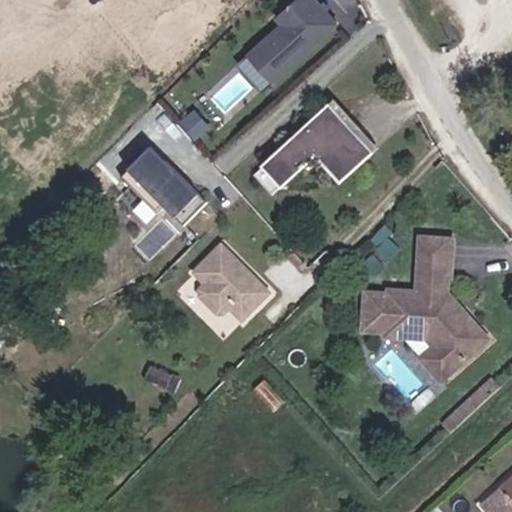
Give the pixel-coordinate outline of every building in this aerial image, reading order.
[(273,79),(336,21),(320,3),(317,6),(311,0),(293,0),(277,15),(283,22),(249,53),(273,79)] [(239,71),(214,95),(228,109),(253,85),(239,71)] [(371,154),(329,106),(264,168),(282,189),(316,158),(340,183),(371,154)] [(206,127),(192,112),(179,124),(192,139),(206,127)] [(163,157),(149,143),(146,147),(156,158),(163,157)] [(205,199),(163,157),(156,158),(146,147),(122,170),(158,207),(162,204),(181,223),(205,199)] [(452,238),(419,235),(415,291),(386,288),(386,292),(364,290),(361,327),(383,329),(382,333),(421,335),(428,344),(447,370),(484,343),(469,321),(457,319),(452,313),(459,308),(448,293),(444,295),(446,276),(449,276),(452,238)] [(258,278),(250,270),(256,263),(229,236),(201,264),(213,276),(207,282),(207,288),(226,307),(232,306),(237,301),(250,313),(278,285),(264,272),(258,278)] [(264,272),(256,263),(250,270),(258,278),(264,272)] [(428,344),(413,355),(433,381),(447,370),(428,344)] [(180,379),(152,368),(146,383),(174,395),(180,379)] [(491,381),(443,425),(450,433),(499,389),(491,381)] [(511,479),(502,486),(511,498),(511,479)] [(511,511),(511,499),(501,486),(485,499),(495,511),(511,511)]
